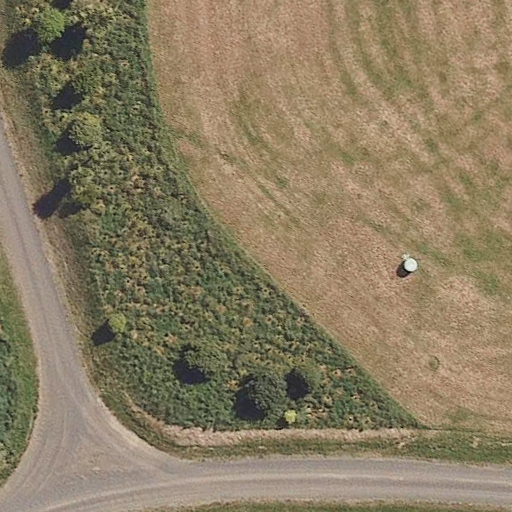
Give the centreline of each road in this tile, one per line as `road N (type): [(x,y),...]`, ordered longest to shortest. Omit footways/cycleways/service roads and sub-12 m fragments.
road 1 (unclassified): [(99,481),(325,474),(511,487)]
road 2 (unclassified): [(99,481),(0,186)]
